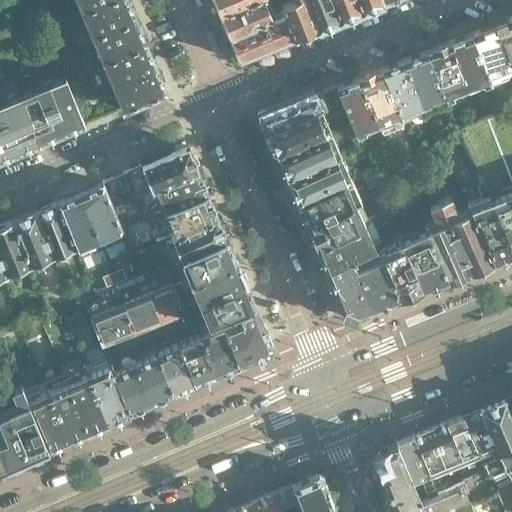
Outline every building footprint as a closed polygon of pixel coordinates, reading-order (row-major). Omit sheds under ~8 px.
[(101,0),(77,0),(81,9),(101,0)] [(134,15),(127,0),(101,0),(81,9),(91,33),(134,15)] [(251,0),(213,0),(219,14),(251,0)] [(272,17),(264,0),(251,0),(219,14),(229,37),(272,17)] [(316,27),(305,0),(293,0),(281,5),(284,12),(293,37),(316,27)] [(339,18),(331,0),(305,0),(316,27),(339,18)] [(361,10),(357,0),(331,0),(339,18),(361,10)] [(383,1),(383,0),(357,0),(361,10),(383,1)] [(293,37),(284,12),(276,16),(272,17),(229,37),(238,58),(239,58),(293,37)] [(511,14),(505,17),(493,21),(508,61),(511,59),(511,14)] [(144,39),(134,15),(91,33),(101,57),(144,40),(144,39)] [(508,61),(493,21),(479,27),(472,30),(489,74),(497,71),(495,67),(508,61)] [(489,74),(472,30),(449,39),(468,88),(491,80),(489,74)] [(468,88),(449,39),(447,39),(425,48),(444,98),(468,88)] [(154,64),(144,40),(101,57),(111,82),(154,64)] [(444,98),(425,48),(402,57),(419,100),(421,106),(444,98)] [(419,100),(402,57),(380,66),(399,115),(407,111),(405,106),(419,100)] [(165,89),(154,64),(111,82),(122,107),(124,106),(130,103),(130,104),(133,103),(133,102),(154,93),(154,94),(157,93),(156,92),(162,90),(165,89)] [(399,115),(380,66),(358,75),(357,75),(376,124),(399,115)] [(84,123),(64,74),(40,84),(60,132),(84,123)] [(376,124),(357,75),(335,84),(339,94),(356,133),(376,124)] [(511,89),(511,76),(493,84),(498,96),(511,89)] [(60,132),(40,84),(18,93),(38,141),(60,132)] [(268,129),(315,105),(339,94),(335,84),(320,90),(315,92),(305,96),(283,105),(282,105),(261,113),(268,129)] [(38,142),(38,141),(18,93),(0,100),(0,114),(16,151),(38,142)] [(511,102),(460,124),(493,198),(511,246),(511,102)] [(278,153),(325,129),(315,105),(268,129),(278,153)] [(0,157),(16,151),(0,114),(0,157)] [(288,177),(336,153),(325,129),(278,153),(288,177)] [(197,167),(187,144),(141,163),(150,186),(197,167)] [(298,201),(346,177),(336,153),(288,177),(298,201)] [(149,212),(206,189),(204,183),(201,176),(200,176),(198,168),(197,167),(150,186),(144,189),(149,200),(137,205),(139,210),(117,219),(119,225),(149,212)] [(307,223),(356,199),(346,177),(298,201),(307,223)] [(117,219),(109,199),(117,196),(111,182),(103,184),(102,181),(79,190),(79,191),(97,237),(101,236),(100,232),(115,226),(116,229),(120,227),(119,225),(117,219)] [(216,213),(213,205),(210,198),(206,189),(149,212),(154,225),(168,219),(173,230),(216,213)] [(97,237),(79,191),(56,200),(73,243),(92,235),(94,239),(97,237)] [(491,261),(470,210),(458,215),(449,195),(439,199),(469,269),(491,261)] [(511,252),(511,246),(493,198),(469,208),(470,210),(491,261),(511,252)] [(73,243),(56,200),(56,199),(33,209),(51,252),(73,243)] [(316,246),(366,222),(356,199),(307,223),(316,246)] [(469,269),(439,199),(429,203),(437,223),(426,227),(447,278),(469,269)] [(51,252),(33,209),(11,218),(29,262),(51,252)] [(216,213),(173,230),(169,232),(179,257),(226,237),(216,213)] [(29,262),(11,218),(0,222),(0,255),(6,271),(29,262)] [(352,255),(376,244),(366,222),(316,246),(325,267),(352,255)] [(447,278),(426,227),(402,237),(422,287),(447,278)] [(235,259),(226,237),(179,257),(188,278),(235,259)] [(422,288),(422,287),(402,237),(377,248),(380,254),(378,254),(397,297),(422,288)] [(397,297),(378,254),(355,265),(372,306),(373,306),(397,297)] [(372,306),(355,265),(352,255),(325,267),(337,294),(343,309),(343,310),(352,314),(353,313),(372,306)] [(271,344),(253,301),(244,281),(245,280),(236,259),(235,259),(188,278),(174,284),(184,309),(200,303),(207,320),(219,315),(223,323),(240,363),(267,351),(271,344)] [(184,309),(174,284),(168,268),(148,276),(164,317),(184,309)] [(164,317),(148,276),(116,289),(132,330),(164,317)] [(132,330),(116,289),(88,301),(104,341),(132,330)] [(240,363),(223,323),(202,332),(219,372),(240,363)] [(219,372),(202,332),(179,342),(196,382),(219,372)] [(196,382),(179,342),(155,352),(172,392),(196,382)] [(172,392),(155,352),(151,343),(141,348),(140,346),(107,360),(108,361),(129,411),(172,392)] [(129,411),(108,361),(105,363),(104,359),(89,365),(91,369),(87,371),(108,420),(129,411)] [(108,420),(87,371),(85,367),(64,376),(87,429),(108,420)] [(87,429),(64,376),(44,384),(67,437),(87,429)] [(46,446),(24,393),(20,382),(0,389),(0,392),(26,455),(46,446)] [(67,437),(44,384),(40,386),(41,389),(36,392),(35,388),(24,393),(46,446),(67,437)] [(26,455),(0,392),(0,451),(5,464),(26,455)] [(511,418),(503,397),(478,407),(494,444),(499,454),(506,472),(511,469),(511,418)] [(494,444),(478,407),(478,406),(461,413),(445,420),(461,458),(468,455),(463,443),(480,436),(485,448),(494,444)] [(461,458),(445,420),(428,427),(412,433),(428,472),(436,469),(431,456),(447,450),(452,462),(461,458)] [(428,472),(412,433),(396,440),(412,479),(419,477),(426,495),(436,490),(428,472)] [(412,479),(396,440),(376,448),(377,449),(376,449),(377,450),(375,454),(374,454),(375,455),(373,455),(380,472),(381,471),(394,506),(395,506),(419,495),(412,479)] [(506,472),(499,454),(481,462),(487,476),(504,470),(505,472),(506,472)] [(332,499),(326,485),(322,475),(321,474),(321,475),(317,473),(316,472),(290,483),(301,511),(318,511),(334,506),(332,500),(332,499)] [(446,511),(450,511),(445,500),(468,491),(463,480),(436,490),(426,495),(420,498),(419,495),(395,506),(397,511),(446,511)] [(336,511),(334,506),(318,511),(301,511),(290,483),(270,491),(279,511),(336,511)] [(511,511),(511,484),(496,492),(504,511),(511,511)] [(279,511),(270,491),(251,500),(255,511),(279,511)] [(255,511),(251,500),(231,508),(232,511),(255,511)] [(472,511),(469,503),(450,511),(446,511),(472,511)]
